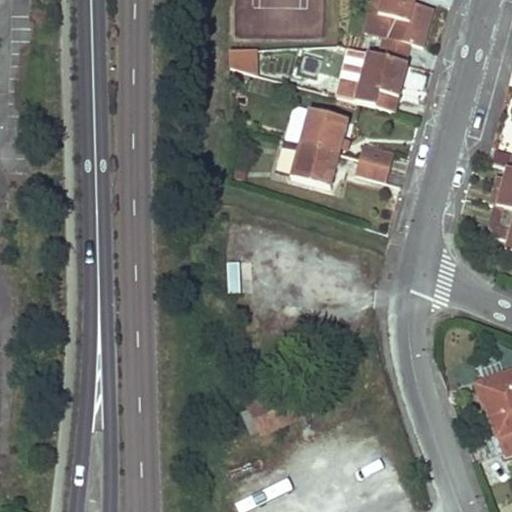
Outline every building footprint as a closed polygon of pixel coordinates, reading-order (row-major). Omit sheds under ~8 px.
[(390,22),(386,40),(423,50),(433,13),(417,8),(419,0),(383,0),(379,18),(390,22)] [(258,77),(258,51),(228,51),(229,77),(258,77)] [(368,56),(353,103),(394,114),(398,97),(406,66),(368,56)] [(309,112),(298,145),(338,156),(344,135),(348,123),(309,112)] [(298,145),(289,179),(329,190),(333,177),(338,156),(298,145)] [(361,148),(358,162),(388,170),(391,156),(361,148)] [(358,162),(355,175),(384,184),(388,170),(358,162)] [(511,169),(506,168),(500,188),(494,186),(488,206),(493,207),(506,211),(511,212),(511,169)] [(511,212),(506,211),(493,207),(487,227),(494,238),(508,242),(505,251),(511,253),(511,212)] [(511,477),(511,371),(477,384),(499,445),(511,478),(511,477)] [(243,407),(261,443),(296,425),(278,389),(243,407)]
